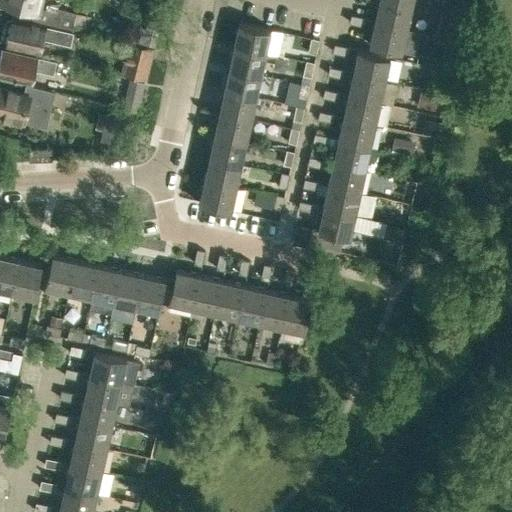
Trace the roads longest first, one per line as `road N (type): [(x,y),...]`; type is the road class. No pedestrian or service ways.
road 1 (residential): [(156,180),(200,0)]
road 2 (residential): [(281,253),(169,226),(156,180)]
road 3 (residential): [(0,189),(156,180)]
